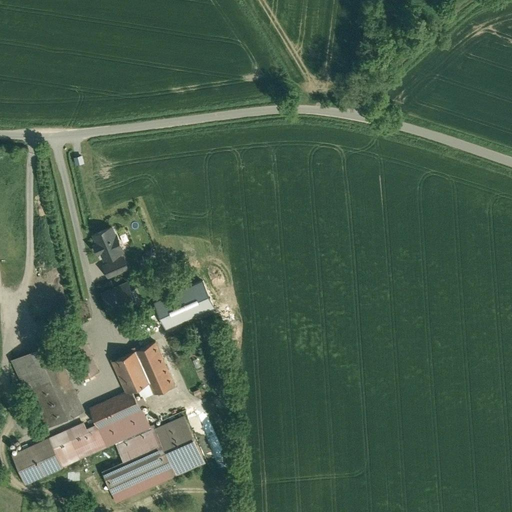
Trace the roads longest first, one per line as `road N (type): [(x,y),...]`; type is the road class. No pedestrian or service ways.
road 1 (unclassified): [(0,136),(289,109),(344,114),(511,164)]
road 2 (track): [(341,114),(476,0)]
